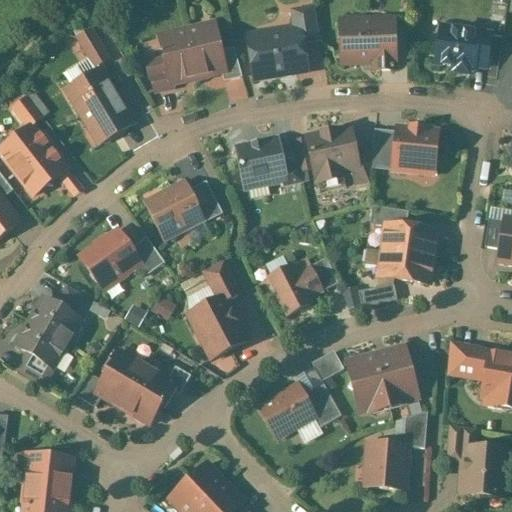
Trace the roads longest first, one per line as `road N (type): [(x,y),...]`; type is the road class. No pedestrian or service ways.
road 1 (residential): [(464,298),(480,127),(459,104),(428,101),(264,111),(188,134),(99,188),(0,302)]
road 2 (residential): [(464,298),(281,363),(205,414)]
road 3 (residential): [(131,481),(99,441),(0,389)]
road 4 (residential): [(205,414),(288,511)]
